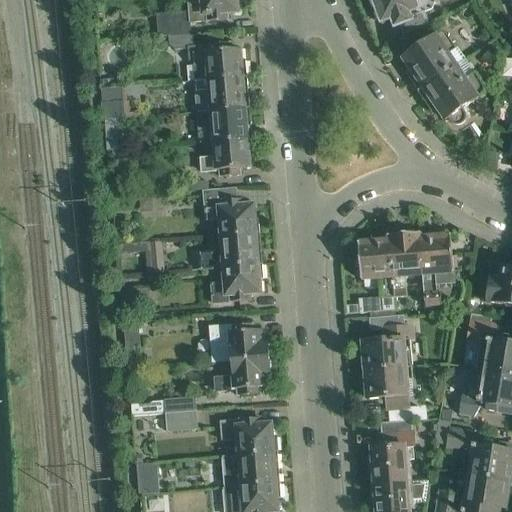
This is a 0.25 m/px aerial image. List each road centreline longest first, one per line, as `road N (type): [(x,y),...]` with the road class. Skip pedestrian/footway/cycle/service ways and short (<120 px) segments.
road 1 (residential): [(309,257),(293,0)]
road 2 (residential): [(330,511),(309,257)]
road 3 (residential): [(420,172),(304,0)]
road 4 (residential): [(309,257),(327,212),(359,187),(420,172)]
